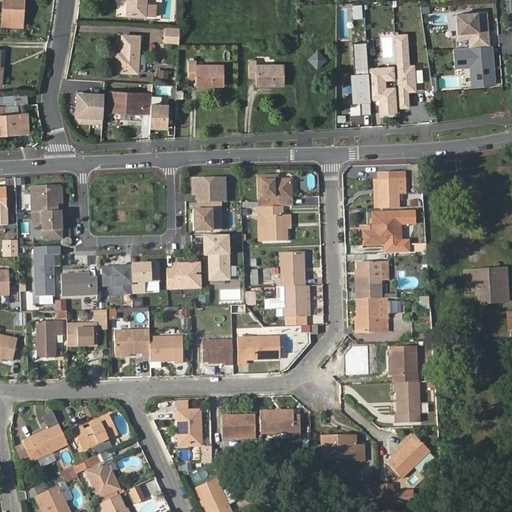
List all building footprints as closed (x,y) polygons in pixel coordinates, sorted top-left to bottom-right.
[(20,8),(20,0),(3,0),(2,26),(23,27),(24,8),(20,8)] [(128,0),(127,14),(147,16),(147,0),(128,0)] [(486,11),(457,14),(459,38),(470,37),(471,47),(487,46),(489,46),(486,11)] [(164,42),(179,43),(180,28),(165,27),(164,42)] [(117,51),(115,71),(138,73),(140,36),(123,35),(122,51),(117,51)] [(368,40),(352,41),(354,73),(350,73),(352,104),(361,104),(361,116),(372,115),(371,101),(379,100),(380,115),(400,114),(399,108),(410,108),(409,91),(417,91),(416,67),(410,68),(408,35),(396,36),(398,66),(370,67),(368,40)] [(494,84),(493,64),(488,64),(487,46),(471,47),(453,49),(455,68),(470,66),(472,86),(494,84)] [(189,60),(189,77),(196,77),(196,85),(224,85),(224,65),(197,65),(196,60),(189,60)] [(249,60),(249,77),(257,77),(257,85),(285,85),(285,64),(257,64),(257,60),(249,60)] [(103,123),(104,97),(98,97),(98,93),(83,92),(83,96),(77,96),(76,115),(80,122),(103,123)] [(133,109),(132,112),(149,113),(149,129),(167,130),(168,103),(152,102),(152,94),(109,92),(108,111),(120,111),(120,109),(133,109)] [(18,95),(19,103),(28,103),(28,95),(18,95)] [(0,134),(4,134),(4,131),(29,129),(28,114),(0,115),(0,134)] [(404,171),(397,171),(378,172),(379,188),(379,209),(399,208),(398,194),(405,194),(404,171)] [(275,206),(291,205),(290,179),(277,179),(277,175),(257,176),(259,200),(275,199),(275,206)] [(227,176),(192,177),(192,194),(199,194),(199,210),(194,210),(195,231),(224,231),(223,202),(227,202),(227,176)] [(31,187),(32,212),(57,211),(57,204),(62,204),(62,198),(60,197),(60,194),(62,194),(61,188),(59,186),(31,187)] [(275,206),(257,207),(257,216),(264,216),(265,242),(287,241),(286,227),(285,215),(275,215),(275,206)] [(57,211),(32,212),(33,224),(42,224),(43,239),(62,239),(61,220),(58,219),(57,211)] [(373,214),(373,231),(363,232),(364,244),(401,242),(400,230),(400,213),(373,214)] [(31,238),(39,240),(41,228),(33,227),(31,238)] [(228,235),(204,235),(204,251),(209,251),(209,255),(209,279),(229,279),(228,235)] [(426,252),(425,236),(416,236),(417,241),(417,244),(408,244),(409,252),(417,252),(418,252),(426,252)] [(3,243),(4,258),(17,257),(17,242),(3,243)] [(60,247),(34,247),(35,296),(54,295),(54,256),(60,255),(60,247)] [(281,278),(281,287),(283,287),(301,286),(300,271),(304,271),(303,252),(280,253),(281,278)] [(426,252),(418,252),(419,268),(427,268),(426,252)] [(355,282),(356,300),(379,298),(381,298),(381,280),(380,262),(356,263),(357,270),(357,282),(355,282)] [(380,262),(381,280),(388,280),(388,262),(380,262)] [(131,267),(132,293),(144,293),(144,282),(159,281),(158,263),(139,264),(139,267),(131,267)] [(200,263),(174,264),(174,269),(166,270),(167,289),(200,288),(200,276),(195,276),(195,272),(200,272),(200,263)] [(131,265),(101,266),(103,287),(112,287),(113,294),(132,293),(131,265)] [(506,269),(464,272),(465,291),(477,291),(477,297),(488,297),(489,303),(508,302),(506,269)] [(0,271),(0,295),(9,295),(8,271),(0,271)] [(90,278),(89,273),(61,275),(62,296),(98,294),(97,277),(90,278)] [(144,282),(144,293),(159,292),(159,281),(144,282)] [(309,296),(308,286),(305,286),(301,286),(283,287),(284,317),(306,316),(305,296),(309,296)] [(254,292),(246,293),(247,305),(255,304),(254,292)] [(379,298),(356,300),(356,317),(357,333),(388,332),(387,315),(379,316),(379,298)] [(381,298),(379,298),(379,316),(387,315),(387,298),(381,298)] [(400,313),(400,301),(392,300),(391,312),(400,313)] [(245,304),(231,305),(232,313),(245,313),(245,304)] [(108,308),(108,318),(116,319),(117,308),(108,308)] [(183,317),(191,316),(190,308),(182,309),(183,317)] [(106,310),(93,310),(93,320),(98,319),(98,331),(107,330),(106,310)] [(24,313),(14,313),(14,326),(25,325),(24,313)] [(36,322),(37,358),(55,358),(55,337),(62,336),(61,321),(36,322)] [(96,324),(67,324),(68,347),(97,346),(96,324)] [(149,337),(149,330),(114,331),(115,354),(129,354),(142,353),(142,356),(150,356),(149,337)] [(0,358),(1,358),(12,361),(17,340),(0,336),(0,358)] [(150,356),(150,361),(175,361),(175,364),(182,363),(182,337),(149,337),(150,356)] [(238,337),(239,364),(246,364),(246,360),(280,359),(279,337),(238,337)] [(233,365),(233,341),(203,341),(204,362),(209,362),(224,361),(224,363),(224,365),(233,365)] [(392,375),(392,383),(393,383),(417,382),(415,347),(391,348),(391,356),(392,375)] [(435,381),(434,366),(424,367),(425,381),(427,381),(435,381)] [(417,382),(393,383),(394,391),(396,391),(397,415),(395,415),(395,422),(419,422),(418,414),(420,413),(419,382),(417,382)] [(177,420),(177,427),(178,431),(178,446),(200,445),(200,410),(174,411),(175,420),(177,420)] [(281,412),(275,412),(261,412),(261,418),(261,431),(261,433),(293,433),(293,437),(301,436),(300,416),(300,415),(292,415),(292,411),(281,412)] [(96,455),(112,448),(108,440),(117,436),(107,414),(98,418),(100,422),(90,426),(83,429),(81,426),(73,429),(84,452),(92,448),(95,455),(96,455)] [(300,416),(301,436),(308,436),(308,415),(300,416)] [(222,438),(256,438),(255,432),(255,418),(255,416),(222,416),(222,438)] [(100,422),(98,418),(88,422),(90,426),(100,422)] [(67,444),(58,425),(23,441),(31,461),(38,458),(51,452),(67,444)] [(414,436),(387,462),(401,478),(428,452),(414,436)] [(337,437),(321,437),(321,459),(356,458),(356,461),(364,461),(364,445),(355,445),(355,441),(337,442),(337,437)] [(51,452),(38,458),(40,462),(53,456),(51,452)] [(73,456),(77,464),(82,461),(78,453),(73,456)] [(77,464),(73,466),(76,473),(96,464),(93,456),(82,461),(77,464)] [(86,471),(99,499),(120,489),(111,471),(109,472),(105,462),(86,471)] [(196,488),(202,500),(205,505),(207,511),(231,511),(232,511),(228,505),(235,502),(228,488),(221,491),(216,479),(196,488)] [(381,486),(381,501),(392,501),(391,485),(381,486)] [(44,511),(70,511),(58,486),(38,495),(44,511)] [(138,486),(130,490),(136,503),(145,499),(138,486)] [(366,486),(366,502),(376,502),(376,486),(366,486)] [(408,491),(392,492),(392,501),(392,505),(408,504),(408,491)] [(118,494),(101,503),(105,511),(126,511),(125,508),(118,494)] [(41,511),(44,511),(38,495),(35,497),(41,511)]
